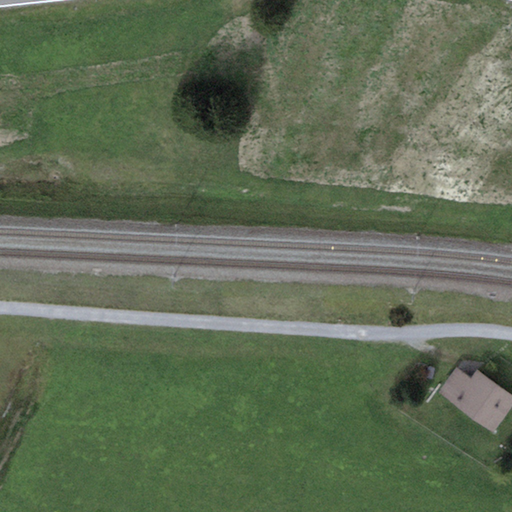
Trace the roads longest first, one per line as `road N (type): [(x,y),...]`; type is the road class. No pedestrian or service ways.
road 1 (track): [(511,332),(336,331),(0,307)]
road 2 (track): [(311,164),(328,65),(351,33),(442,26),(511,39)]
